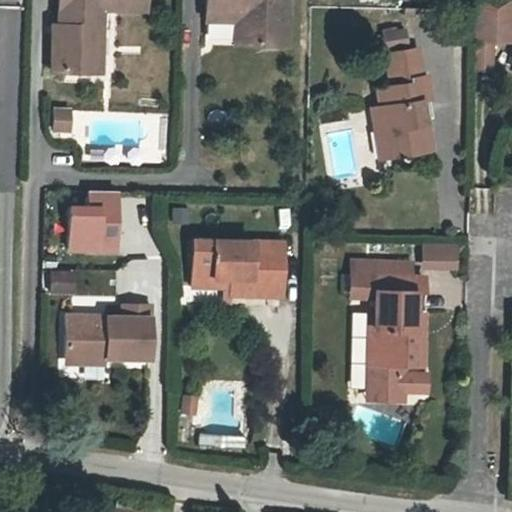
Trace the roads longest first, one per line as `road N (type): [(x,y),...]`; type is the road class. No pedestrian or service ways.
road 1 (residential): [(0,448),(369,504),(485,511)]
road 2 (residential): [(498,238),(485,511)]
